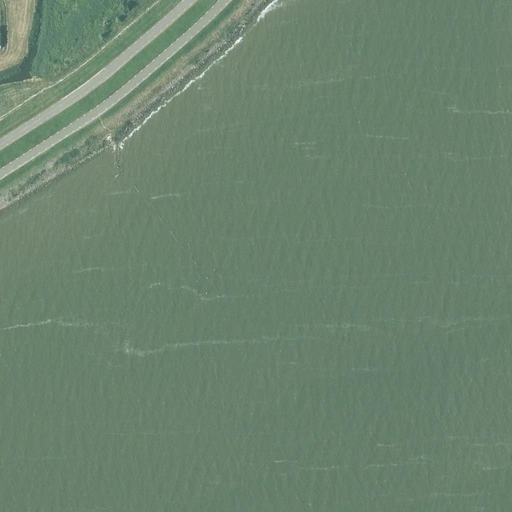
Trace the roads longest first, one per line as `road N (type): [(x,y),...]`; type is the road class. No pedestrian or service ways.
road 1 (tertiary): [(0,173),(118,95),(225,0)]
road 2 (tertiary): [(190,0),(90,86),(0,144)]
